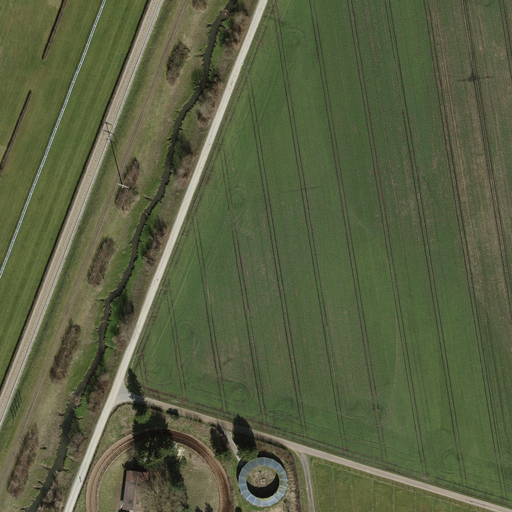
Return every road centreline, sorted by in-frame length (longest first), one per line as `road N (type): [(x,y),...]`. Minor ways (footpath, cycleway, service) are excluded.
road 1 (track): [(262,0),(68,511)]
road 2 (track): [(186,0),(0,490)]
road 3 (track): [(0,412),(156,0)]
road 4 (track): [(505,511),(114,391)]
